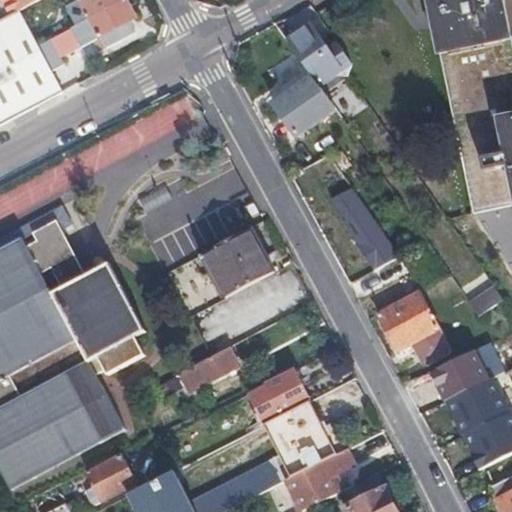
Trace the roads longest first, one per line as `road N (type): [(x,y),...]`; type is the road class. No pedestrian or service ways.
road 1 (residential): [(198,50),(446,511)]
road 2 (residential): [(198,50),(0,156)]
